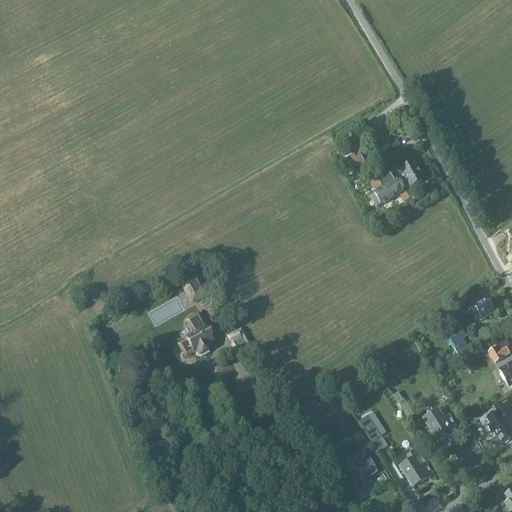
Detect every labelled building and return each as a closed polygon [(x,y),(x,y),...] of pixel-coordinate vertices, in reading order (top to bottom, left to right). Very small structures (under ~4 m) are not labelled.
[(382,140),(385,145),(396,138),(393,132),(383,137),(382,140)] [(397,142),(387,147),(390,152),(400,147),(397,142)] [(354,156),(347,160),(352,171),(364,164),(359,155),(359,154),(362,152),(359,147),(352,151),(354,156)] [(398,179),(398,180),(405,192),(408,198),(416,194),(413,188),(424,182),(414,164),(400,172),(403,178),(399,180),(398,179)] [(372,181),(377,191),(375,192),(373,193),(373,194),(369,197),(376,209),(380,206),(381,207),(383,206),(383,205),(385,204),(392,200),(394,199),(400,196),(401,195),(401,194),(405,192),(398,180),(394,182),(388,171),(376,178),(372,181)] [(375,192),(377,191),(372,181),(369,182),(375,192)] [(401,195),(400,196),(401,199),(403,198),(405,203),(410,200),(408,198),(405,192),(401,194),(401,195)] [(504,238),(511,232),(509,229),(507,226),(500,232),(504,238)] [(192,304),(194,303),(190,296),(191,295),(188,289),(189,289),(186,284),(197,278),(199,283),(200,283),(203,282),(198,274),(181,284),(192,304)] [(203,282),(200,283),(199,283),(197,278),(186,284),(189,289),(188,289),(191,295),(190,296),(194,303),(198,301),(207,296),(206,293),(208,292),(203,282)] [(456,303),(458,307),(467,303),(465,299),(456,303)] [(458,307),(461,313),(474,306),(472,303),(471,300),(467,303),(458,307)] [(487,301),(468,311),(471,317),(476,315),(479,322),(494,314),(487,301)] [(183,340),(184,341),(176,345),(185,360),(192,355),(193,357),(196,355),(198,358),(209,352),(207,348),(213,345),(202,327),(205,326),(198,314),(185,321),(193,335),(183,340)] [(241,329),(225,337),(231,347),(236,356),(246,350),(251,348),(241,329)] [(459,359),(470,352),(463,339),(466,337),(464,333),(449,341),(455,350),(454,351),(459,359)] [(509,355),(505,349),(508,347),(506,345),(504,342),(495,347),(494,346),(488,349),(490,352),(488,353),(494,364),(503,359),(509,355)] [(465,365),(470,374),(483,367),(478,358),(465,365)] [(511,363),(499,371),(508,388),(511,386),(511,363)] [(373,364),(367,368),(371,374),(377,371),(373,364)] [(393,396),(398,403),(409,422),(415,418),(403,400),(398,393),(393,396)] [(167,407),(171,414),(178,411),(174,403),(167,407)] [(491,436),(493,434),(495,438),(491,441),(495,448),(501,445),(504,444),(506,444),(506,445),(509,443),(509,442),(509,441),(511,439),(501,422),(508,417),(500,405),(495,408),(498,413),(488,420),(491,425),(486,428),(491,436)] [(461,412),(467,421),(475,416),(469,407),(465,409),(461,412)] [(421,414),(419,415),(438,444),(458,431),(448,415),(443,418),(438,410),(424,419),(421,414)] [(368,417),(358,423),(363,430),(362,431),(364,433),(366,436),(372,446),(373,446),(378,442),(376,441),(381,438),(381,437),(373,424),(368,417)] [(341,459),(323,426),(313,432),(332,465),(341,459)] [(415,446),(401,455),(407,463),(409,462),(406,457),(417,451),(415,446)] [(346,470),(367,457),(362,451),(341,464),(345,471),(346,470)] [(401,455),(391,461),(402,479),(405,477),(412,488),(413,489),(414,488),(433,476),(425,464),(417,451),(406,457),(409,462),(407,463),(401,455)] [(345,471),(342,473),(350,485),(354,483),(358,488),(360,492),(364,490),(363,488),(367,486),(367,487),(371,484),(368,479),(377,473),(367,457),(346,470),(345,471)]
